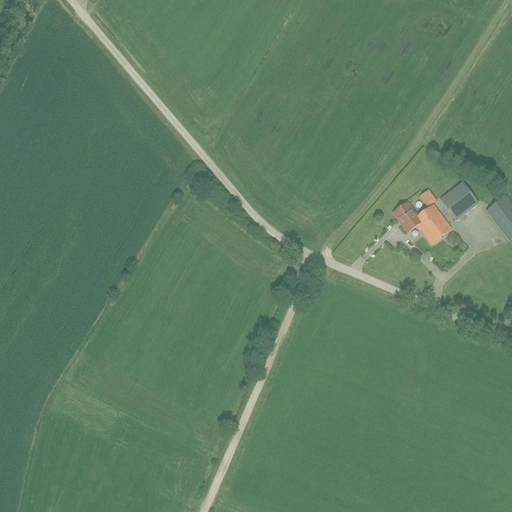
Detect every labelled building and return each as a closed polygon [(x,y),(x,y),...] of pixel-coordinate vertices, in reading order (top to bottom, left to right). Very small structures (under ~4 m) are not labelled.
[(456,221),(478,204),(462,184),(440,201),(456,221)] [(429,208),(439,203),(432,192),(423,197),(429,208)] [(511,205),(505,197),(488,211),(511,240),(511,239),(511,205)] [(421,224),(417,219),(407,205),(394,215),(408,234),(418,227),(421,224)] [(451,231),(433,207),(417,219),(421,224),(418,227),(432,245),(451,231)]
